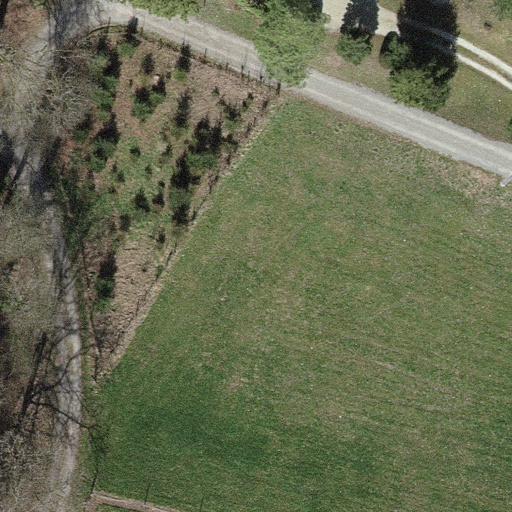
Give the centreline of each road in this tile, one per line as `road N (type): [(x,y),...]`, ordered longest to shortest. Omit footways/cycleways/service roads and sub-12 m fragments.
road 1 (track): [(0,136),(41,204),(70,328),(43,511)]
road 2 (track): [(171,0),(511,137)]
road 3 (track): [(7,145),(49,31),(106,0)]
